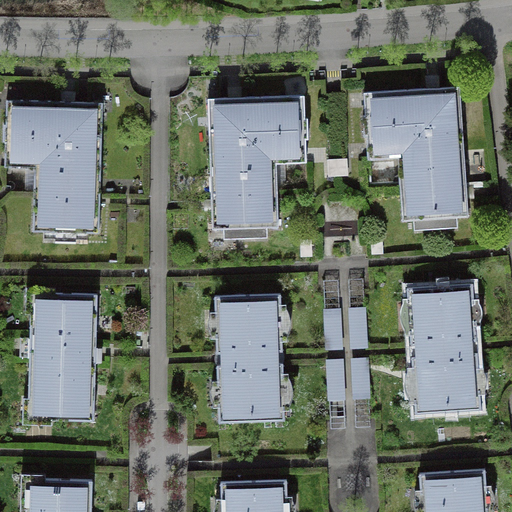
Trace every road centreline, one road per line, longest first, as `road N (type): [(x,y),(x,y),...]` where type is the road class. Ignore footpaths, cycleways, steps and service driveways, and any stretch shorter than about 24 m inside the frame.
road 1 (residential): [(160,42),(157,511)]
road 2 (residential): [(488,20),(160,42)]
road 3 (residential): [(511,206),(488,20)]
road 4 (residential): [(160,42),(0,41)]
